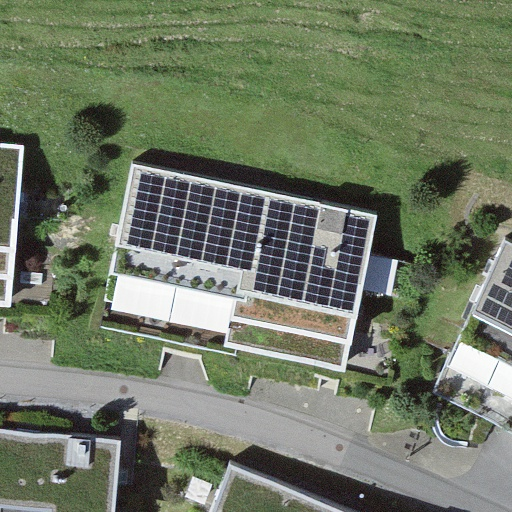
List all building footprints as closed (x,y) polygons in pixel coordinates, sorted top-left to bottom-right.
[(17,150),(0,149),(0,313),(4,314),(17,150)] [(117,179),(92,326),(340,366),(364,219),(117,179)] [(511,259),(499,253),(427,398),(511,439),(511,259)] [(0,430),(0,511),(116,511),(122,441),(0,430)] [(353,511),(231,462),(211,511),(353,511)]
